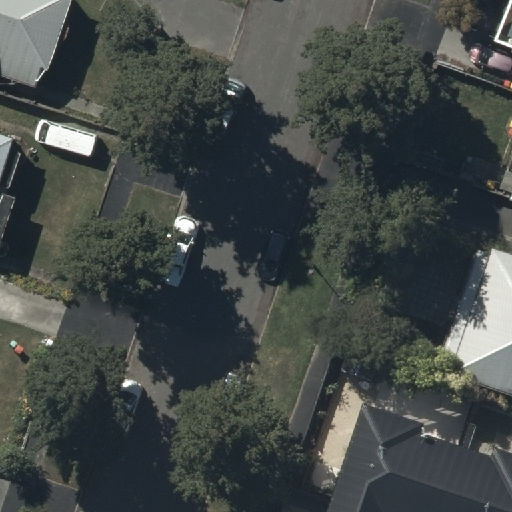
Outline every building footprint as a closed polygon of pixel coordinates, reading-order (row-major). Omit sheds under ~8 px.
[(75,0),(0,0),(0,78),(44,94),(75,0)] [(511,2),(492,50),(511,58),(511,2)] [(17,141),(0,135),(0,245),(13,204),(1,200),(5,189),(12,192),(23,159),(12,155),(17,141)] [(511,269),(476,258),(438,380),(453,385),(451,391),(511,409),(511,269)] [(511,511),(511,465),(499,461),(496,471),(431,448),(434,441),(375,421),(343,511),(511,511)]
